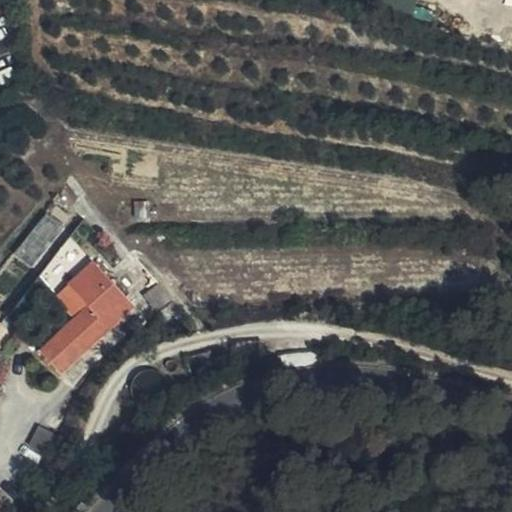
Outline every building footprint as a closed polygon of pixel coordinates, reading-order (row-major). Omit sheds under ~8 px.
[(50,212),(17,251),(35,266),(67,227),(50,212)] [(41,273),(55,285),(86,251),(72,239),(41,273)] [(145,297),(109,248),(78,269),(95,294),(43,331),(61,356),(145,297)] [(189,309),(178,294),(163,304),(175,320),(189,309)] [(0,349),(14,326),(0,317),(0,349)]
